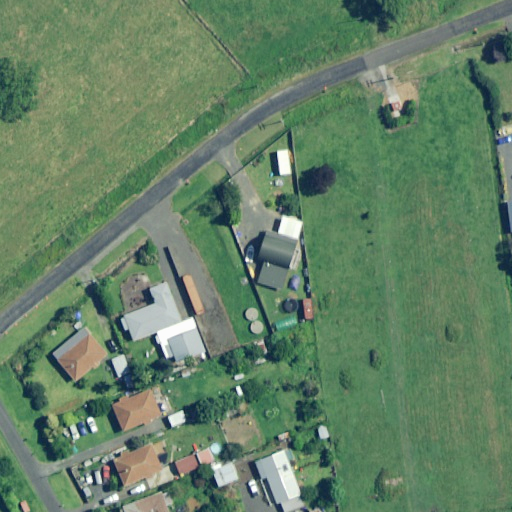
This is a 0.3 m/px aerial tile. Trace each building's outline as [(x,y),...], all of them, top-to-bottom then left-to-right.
[(401,111),(398,102),(394,103),(390,105),(393,114),(401,111)] [(294,247),(263,238),(257,258),(264,260),(257,284),(281,291),(294,247)] [(177,312),(166,284),(150,290),(156,305),(120,318),(125,331),(128,330),(133,342),(156,334),(166,360),(174,357),(176,364),(205,353),(192,319),(181,323),(177,312)] [(107,358),(89,334),(56,359),(74,383),(107,358)] [(131,374),(124,355),(111,361),(118,379),(131,374)] [(160,417),(150,391),(112,406),(122,432),(160,417)] [(184,423),(178,411),(165,418),(171,429),(184,423)] [(162,471),(151,445),(131,453),(129,451),(119,455),(120,458),(112,461),(123,487),(162,471)] [(210,464),(207,452),(196,455),(200,467),(210,464)] [(261,480),(267,478),(277,505),(280,504),(282,511),(288,511),(305,506),(285,452),(254,463),(261,480)] [(199,469),(194,456),(174,463),(179,477),(199,469)] [(239,481),(233,464),(222,467),(221,462),(210,466),(218,488),(239,481)] [(124,511),(167,511),(163,495),(123,507),(124,511)]
